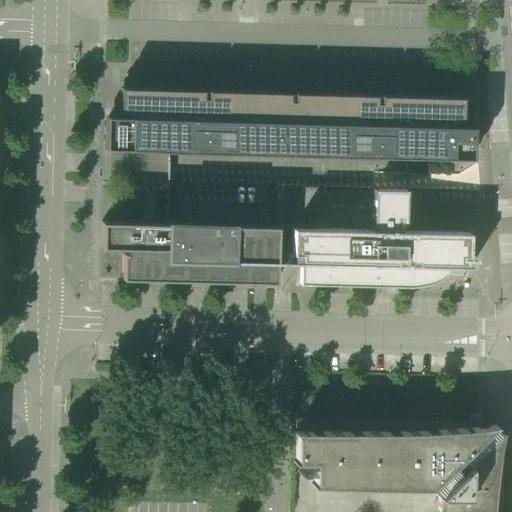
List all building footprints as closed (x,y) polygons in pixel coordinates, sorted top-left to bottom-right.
[(463,74),(464,99),(472,99),(471,73),(463,74)] [(472,125),(454,125),(454,122),(461,122),(462,96),(119,87),(119,113),(126,113),(126,116),(104,115),(103,148),(471,159),(472,125)] [(291,254),(299,254),(298,283),(403,286),(409,286),(415,285),(421,284),(427,282),(431,281),(436,279),(439,278),(441,276),(443,275),(444,273),(444,272),(445,270),(446,268),(446,267),(468,267),(469,233),(404,231),(405,189),(294,187),(292,228),(291,254)] [(275,283),(276,253),(276,226),(101,222),(100,248),(122,248),(121,279),(275,283)] [(491,511),(500,456),(503,433),(495,425),(416,434),(293,431),(293,433),(295,433),(295,460),(292,460),(292,462),(314,463),(313,483),(311,483),(311,485),(430,488),(437,495),(436,511),(491,511)]
